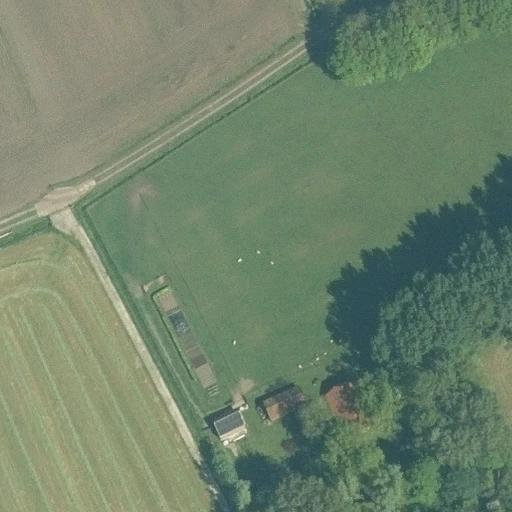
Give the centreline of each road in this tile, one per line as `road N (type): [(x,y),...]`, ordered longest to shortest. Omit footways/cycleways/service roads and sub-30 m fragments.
road 1 (track): [(0,229),(56,205),(337,24),(406,0)]
road 2 (track): [(223,511),(56,205)]
